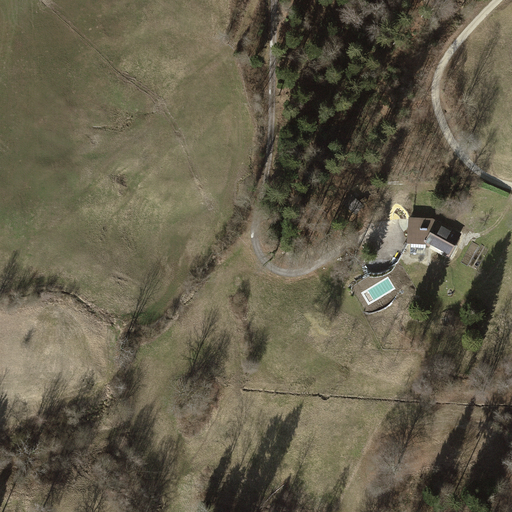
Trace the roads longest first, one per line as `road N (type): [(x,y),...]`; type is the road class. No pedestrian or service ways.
road 1 (track): [(275,0),(258,251),(275,269),(295,273),(400,224)]
road 2 (track): [(499,0),(448,54),(433,91),(443,133),(460,155),(481,178),(511,188)]
